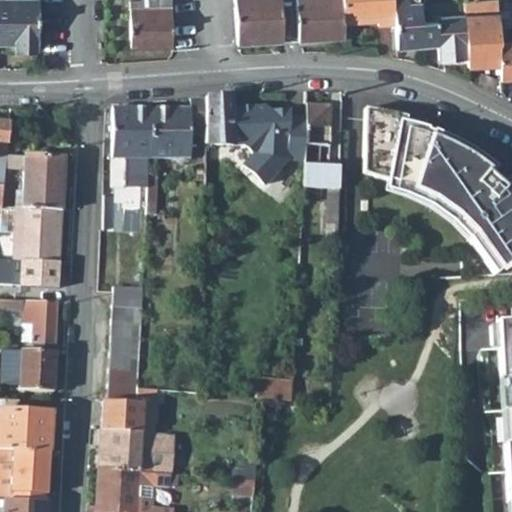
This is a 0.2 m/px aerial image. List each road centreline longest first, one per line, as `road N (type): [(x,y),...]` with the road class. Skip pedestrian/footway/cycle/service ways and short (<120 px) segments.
road 1 (residential): [(86,88),(355,74),(419,86),(511,129)]
road 2 (residential): [(86,88),(71,511)]
